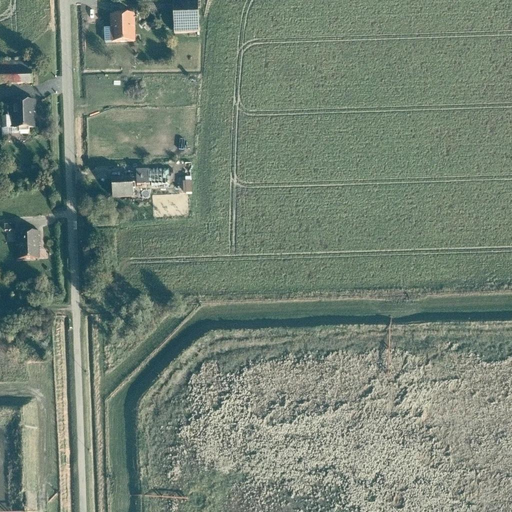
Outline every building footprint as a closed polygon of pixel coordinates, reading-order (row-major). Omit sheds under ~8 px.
[(174,1),(175,34),(198,33),(196,0),(174,1)] [(111,17),(112,44),(134,43),(133,16),(111,17)] [(138,30),(143,35),(152,27),(148,21),(138,30)] [(0,65),(0,85),(30,85),(30,65),(0,65)] [(34,130),(33,103),(12,103),(13,130),(34,130)] [(1,115),(1,130),(11,130),(10,115),(1,115)] [(176,169),(163,170),(164,183),(177,182),(176,169)] [(148,173),(137,173),(137,187),(148,186),(148,173)] [(133,179),(110,180),(111,201),(134,200),(133,179)] [(17,259),(38,260),(39,235),(18,235),(17,259)]
